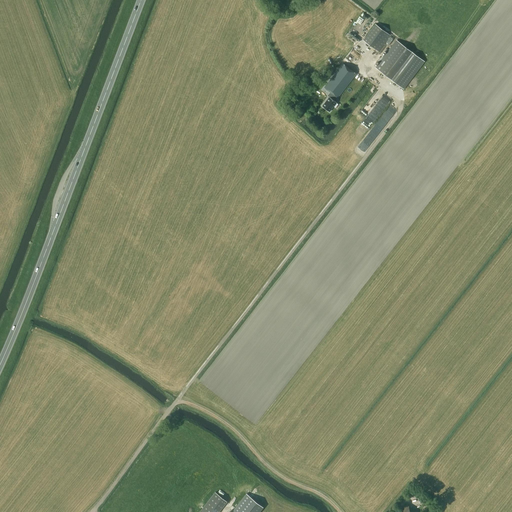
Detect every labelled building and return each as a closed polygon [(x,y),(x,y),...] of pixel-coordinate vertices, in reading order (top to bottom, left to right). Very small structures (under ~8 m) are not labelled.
[(391,35),(376,24),(363,40),(378,51),(391,35)] [(345,33),(336,44),(346,52),(354,41),(345,33)] [(425,61),(396,40),(375,67),(404,89),(425,61)] [(356,73),(343,63),(325,87),(330,92),(328,95),(330,96),(322,106),(330,112),(337,102),(334,100),(337,97),(338,97),(356,73)] [(361,124),(366,128),(369,125),(364,120),(361,124)] [(218,511),(227,501),(215,492),(200,511),(218,511)] [(258,511),(263,507),(247,494),(232,511),(258,511)]
